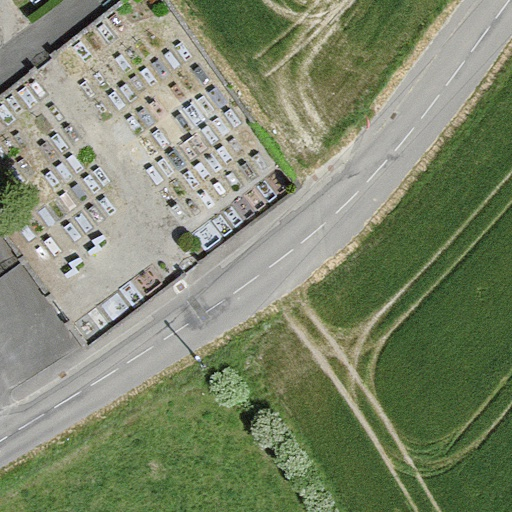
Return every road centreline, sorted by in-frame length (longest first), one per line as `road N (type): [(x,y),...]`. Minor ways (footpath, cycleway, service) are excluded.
road 1 (unclassified): [(0,441),(219,304),(333,216),(418,123),(510,0)]
road 2 (track): [(209,310),(277,386),(352,511)]
